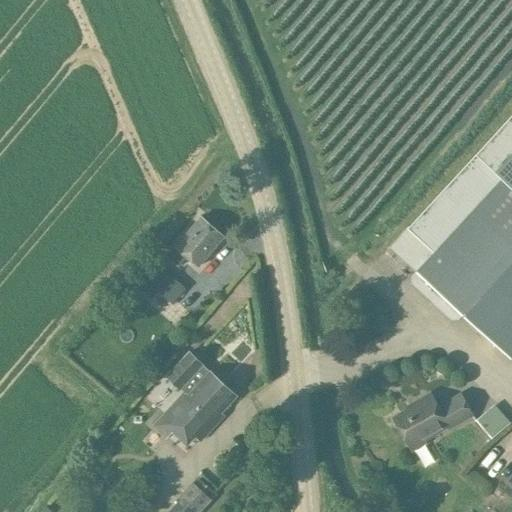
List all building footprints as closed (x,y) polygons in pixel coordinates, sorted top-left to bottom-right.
[(511,105),(387,249),(415,273),(411,278),(412,284),(451,320),(457,319),(461,315),(508,359),(511,355),(511,105)] [(200,218),(176,247),(166,258),(178,268),(188,258),(198,266),(223,237),(200,218)] [(162,315),(185,289),(159,266),(154,272),(148,268),(132,289),(162,315)] [(189,351),(165,375),(180,390),(181,389),(184,392),(155,427),(168,440),(172,436),(187,448),(196,439),(202,444),(225,417),(222,414),(237,396),(210,369),(209,370),(189,351)] [(391,416),(393,420),(412,453),(427,444),(424,439),(446,426),(447,428),(471,415),(460,396),(438,408),(429,392),(404,407),(405,408),(391,416)] [(493,403),(474,419),(491,438),(509,422),(493,403)] [(177,502),(168,511),(200,511),(211,500),(216,495),(200,479),(195,485),(192,482),(175,501),(177,502)]
